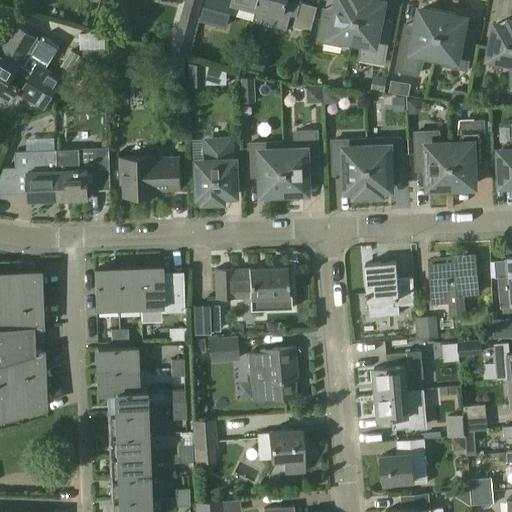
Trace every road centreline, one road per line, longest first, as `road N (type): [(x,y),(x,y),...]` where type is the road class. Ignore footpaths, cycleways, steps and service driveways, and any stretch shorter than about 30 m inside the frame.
road 1 (residential): [(349,511),(326,230)]
road 2 (residential): [(83,511),(72,237)]
road 3 (residential): [(326,230),(72,237)]
road 4 (residential): [(511,222),(326,230)]
